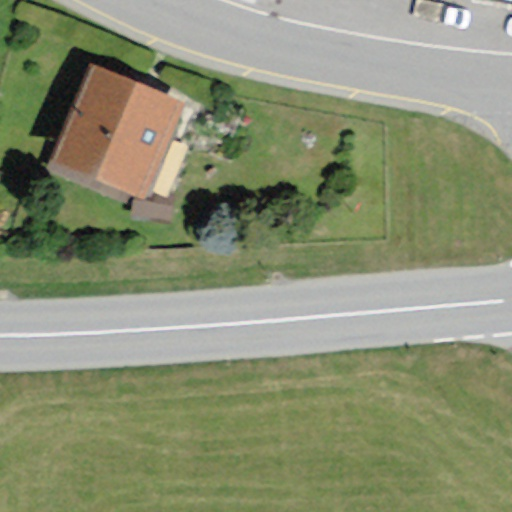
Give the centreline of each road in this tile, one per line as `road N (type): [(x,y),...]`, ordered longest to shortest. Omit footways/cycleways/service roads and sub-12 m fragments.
road 1 (primary): [(511,299),(0,340)]
road 2 (tertiary): [(511,80),(298,49),(152,0)]
